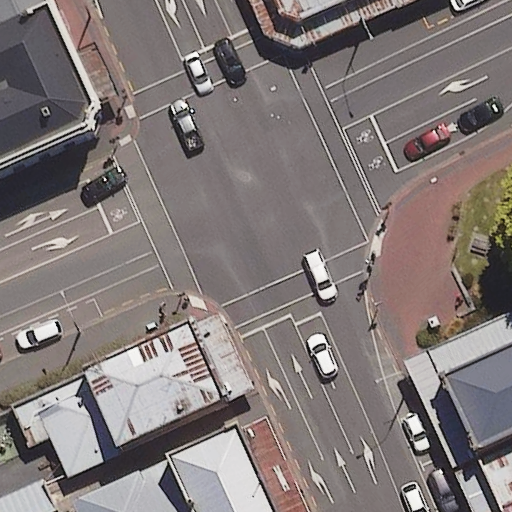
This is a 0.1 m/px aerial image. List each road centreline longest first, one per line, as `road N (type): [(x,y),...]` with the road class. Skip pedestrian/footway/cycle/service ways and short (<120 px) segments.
road 1 (primary): [(249,173),(315,302),(404,511)]
road 2 (secondary): [(511,47),(249,173)]
road 3 (secondary): [(249,173),(0,283)]
road 4 (primary): [(249,173),(166,0)]
